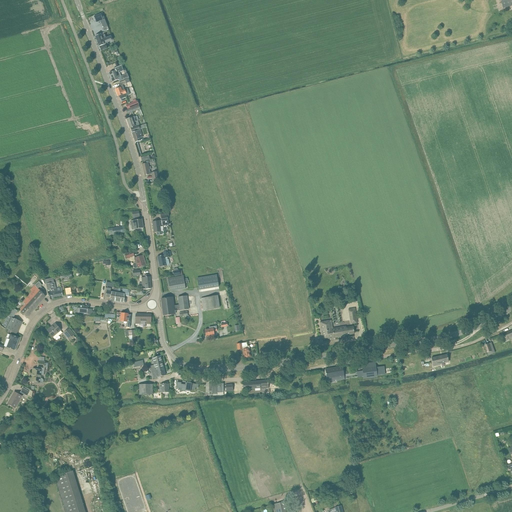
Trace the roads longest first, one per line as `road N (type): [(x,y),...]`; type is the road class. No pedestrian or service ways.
road 1 (secondary): [(152,300),(135,160),(76,0)]
road 2 (track): [(450,347),(260,375),(287,362)]
road 3 (secondary): [(0,401),(32,321),(46,307),(141,308),(152,300)]
road 4 (tertiary): [(252,366),(183,365),(164,345),(152,300)]
road 5 (tertiary): [(511,310),(464,333),(381,346)]
road 6 (unclassified): [(252,366),(273,353),(362,337),(381,346)]
road 7 (tertiary): [(381,346),(252,366)]
